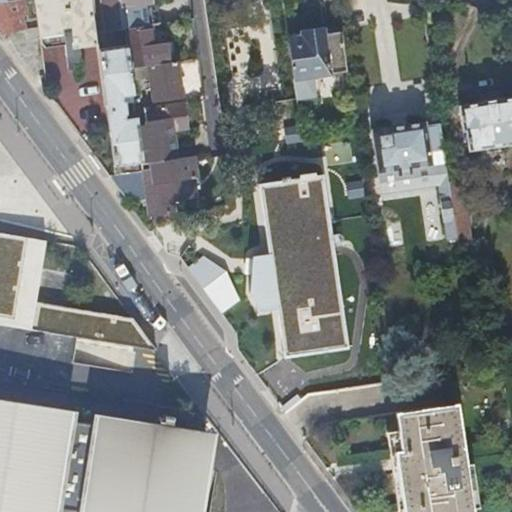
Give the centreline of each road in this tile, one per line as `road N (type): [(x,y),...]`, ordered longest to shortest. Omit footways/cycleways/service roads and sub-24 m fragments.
road 1 (residential): [(0,70),(286,456)]
road 2 (residential): [(198,0),(215,143)]
